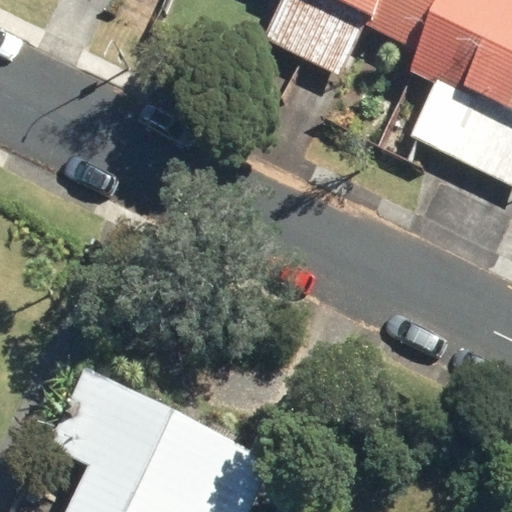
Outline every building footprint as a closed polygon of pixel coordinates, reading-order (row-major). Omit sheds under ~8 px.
[(304,70),(338,0),(289,0),(292,1),(269,51),(304,70)] [(338,0),(304,70),(343,88),(367,40),(429,69),(461,0),(338,0)] [(511,119),(511,13),(484,0),(461,0),(429,69),(419,88),(439,99),(415,148),(482,181),(511,119)] [(511,119),(482,181),(511,196),(511,119)] [(79,511),(261,511),(276,485),(90,390),(52,465),(93,486),(79,511)]
